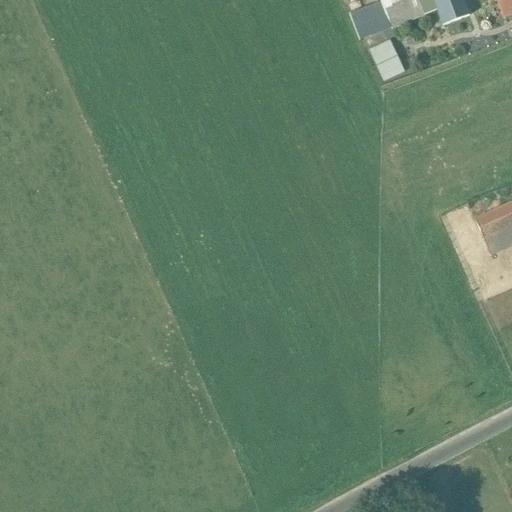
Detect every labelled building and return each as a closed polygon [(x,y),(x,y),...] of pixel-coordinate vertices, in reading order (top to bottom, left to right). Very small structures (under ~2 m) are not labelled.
[(421,0),(402,0),(384,7),(393,29),(427,15),(421,0)] [(462,0),(433,0),(444,26),(469,16),(462,0)] [(511,0),(496,0),(503,19),(511,15),(511,0)] [(382,82),(404,72),(389,40),(367,50),(382,82)] [(511,203),(475,219),(491,256),(511,246),(511,203)]
